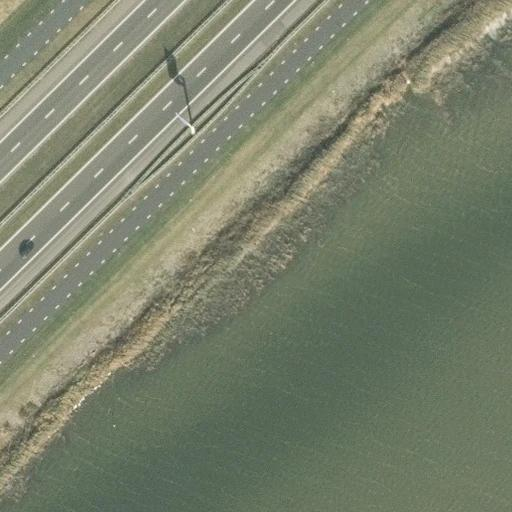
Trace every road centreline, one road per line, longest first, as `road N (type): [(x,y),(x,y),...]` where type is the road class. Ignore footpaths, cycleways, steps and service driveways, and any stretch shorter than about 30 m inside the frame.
road 1 (unclassified): [(0,349),(356,0)]
road 2 (motorway): [(0,277),(283,0)]
road 3 (motorway): [(166,0),(0,163)]
